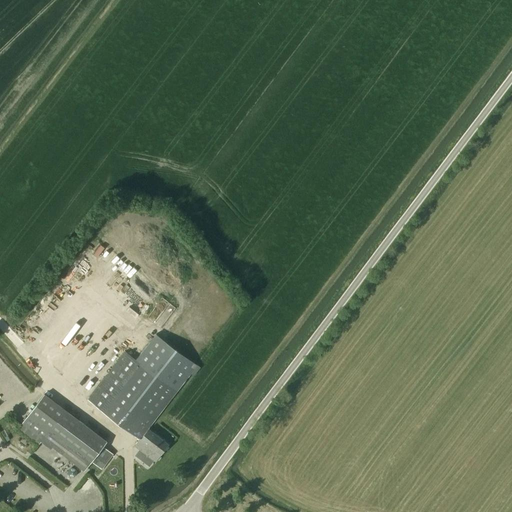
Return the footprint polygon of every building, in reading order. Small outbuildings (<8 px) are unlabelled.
[(120,270),(130,275),(134,267),(124,262),(120,270)] [(128,289),(136,277),(132,274),(124,287),(128,289)] [(145,299),(152,288),(148,285),(140,296),(145,299)] [(125,351),(88,399),(139,439),(135,445),(140,449),(136,455),(150,465),(151,464),(154,460),(155,461),(169,444),(148,428),(197,365),(156,334),(136,359),(125,351)] [(45,394),(19,428),(39,444),(43,439),(85,470),(92,461),(104,445),(107,441),(45,394)] [(104,445),(92,461),(102,468),(114,453),(104,445)]
